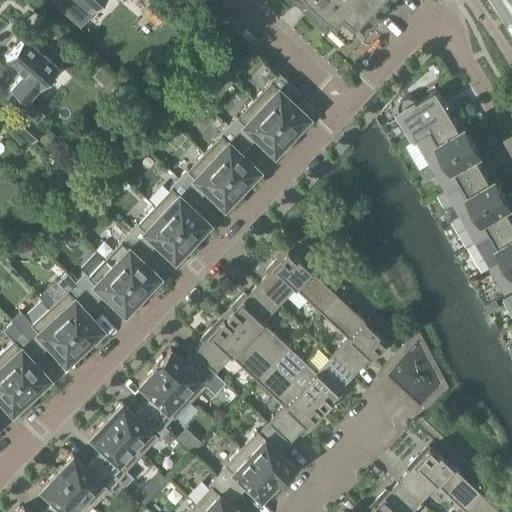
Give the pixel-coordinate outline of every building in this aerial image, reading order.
[(76,0),(91,12),(96,5),(105,13),(116,0),(76,0)] [(166,13),(151,0),(150,0),(141,12),(156,25),(166,13)] [(298,0),(310,11),(311,10),(321,20),(315,26),(335,45),(378,0),(298,0)] [(1,93),(6,97),(35,122),(43,114),(26,99),(63,56),(44,39),(37,47),(22,34),(4,55),(21,70),(1,93)] [(298,91),(277,72),(269,81),(270,81),(253,99),(289,135),(307,116),(290,100),(298,91)] [(414,134),(452,114),(436,87),(416,100),(415,99),(414,98),(413,97),(411,96),(410,95),(409,95),(408,95),(405,96),(404,96),(403,97),(402,97),(400,99),(399,100),(399,101),(398,103),(398,104),(398,105),(398,106),(398,108),(399,109),(399,110),(414,134)] [(228,125),(248,144),(256,135),(274,152),(289,135),(253,99),(237,117),(236,116),(228,125)] [(429,160),(472,137),(465,126),(461,129),(452,114),(414,134),(429,160)] [(248,144),(228,125),(220,134),(220,135),(204,152),(241,187),(257,169),(240,153),(248,144)] [(444,187),(482,166),(475,153),(479,151),(472,137),(429,160),(444,187)] [(178,178),(199,197),(207,188),(224,205),(241,187),(204,152),(187,170),(186,169),(178,178)] [(459,213),(502,190),(495,178),(491,181),(482,166),(444,187),(459,213)] [(199,197),(178,178),(170,187),(171,188),(154,206),(191,240),(208,222),(191,206),(199,197)] [(474,239),(511,218),(511,216),(505,205),(510,203),(502,190),(459,213),(474,239)] [(129,231),(149,250),(157,241),(174,258),(191,240),(154,206),(138,223),(137,223),(129,231)] [(490,265),(511,253),(511,218),(474,239),(490,265)] [(149,250),(129,231),(121,240),(121,241),(107,257),(141,293),(158,275),(141,258),(149,250)] [(257,283),(279,304),(295,287),(320,311),(337,293),(290,249),(288,250),(287,249),(280,257),(281,258),(279,260),(276,257),(265,269),(268,272),(257,283)] [(504,292),(511,287),(511,253),(490,265),(496,276),(504,292)] [(79,285),(95,301),(104,292),(124,311),(141,293),(107,257),(92,273),(91,272),(79,285)] [(95,301),(79,285),(67,273),(58,281),(67,290),(49,306),(49,307),(83,344),(101,327),(85,310),(95,301)] [(275,363),(291,347),(263,321),(279,304),(257,283),(246,294),(244,291),(233,303),(235,306),(233,308),(232,307),(225,314),(226,315),(225,316),(275,363)] [(332,354),(352,373),(363,362),(366,364),(377,353),(374,350),(376,348),(377,349),(384,341),(383,340),(385,338),(337,293),(320,311),(348,337),(332,354)] [(497,298),(486,304),(489,311),(501,305),(497,298)] [(20,309),(9,318),(12,320),(41,351),(49,343),(65,361),(83,344),(49,306),(49,307),(32,322),(20,309)] [(259,380),(275,363),(225,316),(223,318),(222,317),(215,324),(216,325),(214,327),(211,325),(201,337),(203,340),(194,350),(216,372),(232,355),(259,380)] [(41,351),(12,320),(3,328),(13,340),(0,351),(0,360),(30,393),(48,377),(32,359),(41,351)] [(216,372),(194,350),(184,361),(170,347),(153,365),(192,400),(206,386),(204,384),(216,372)] [(275,363),(322,406),(323,407),(330,399),(329,398),(331,396),(334,399),(345,387),(342,384),(352,373),(332,354),(316,371),(291,347),(275,363)] [(0,397),(12,410),(30,393),(0,360),(0,397)] [(275,363),(259,380),(285,405),(272,418),(292,437),(299,430),(302,432),(313,421),(311,419),(313,417),(314,417),(321,410),(320,409),(322,406),(275,363)] [(143,405),(165,425),(174,416),(175,417),(192,400),(153,365),(153,366),(138,383),(151,396),(143,405)] [(165,425),(143,405),(135,414),(121,401),(105,418),(142,453),(156,438),(155,436),(165,425)] [(94,457),(115,478),(124,468),(126,469),(142,453),(105,418),(88,435),(102,449),(94,457)] [(292,437),(272,418),(259,432),(258,430),(242,447),(277,481),(293,463),(279,451),(292,437)] [(399,480),(421,501),(437,484),(462,508),(479,490),(431,445),(429,447),(428,446),(421,454),(422,455),(420,457),(417,454),(406,466),(409,469),(399,480)] [(218,475),(238,494),(246,485),(260,498),(276,481),(276,482),(277,481),(242,447),(225,465),(226,466),(218,475)] [(115,478),(94,457),(86,466),(72,453),(56,470),(92,505),(108,488),(107,486),(115,478)] [(45,510),(47,511),(85,511),(92,505),(56,470),(39,488),(53,501),(45,510)] [(238,494),(218,475),(209,484),(211,487),(195,503),(204,511),(239,511),(230,502),(238,494)] [(410,511),(421,501),(399,480),(388,491),(385,488),(374,500),(377,503),(375,505),(374,504),(367,511),(410,511)] [(502,511),(479,490),(462,508),(466,511),(502,511)] [(204,511),(195,503),(186,511),(204,511)]
